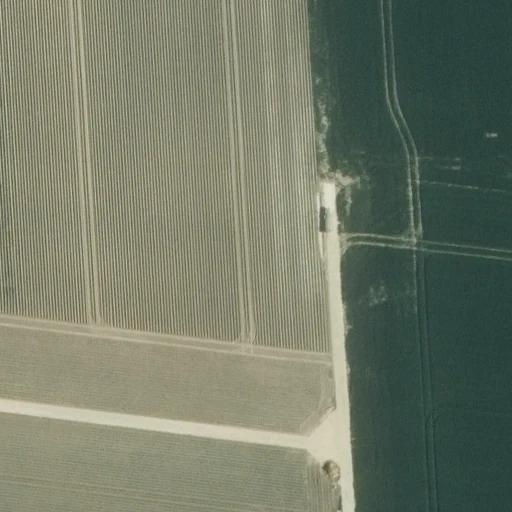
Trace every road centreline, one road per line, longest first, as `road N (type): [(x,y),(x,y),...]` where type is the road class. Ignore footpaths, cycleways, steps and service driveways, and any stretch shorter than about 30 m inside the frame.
road 1 (track): [(0,405),(341,446)]
road 2 (track): [(344,511),(326,170)]
